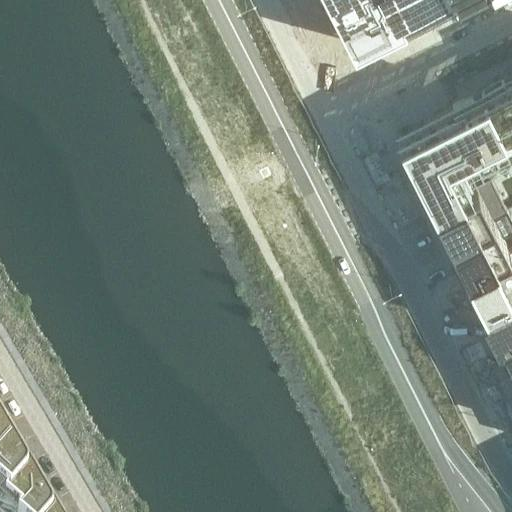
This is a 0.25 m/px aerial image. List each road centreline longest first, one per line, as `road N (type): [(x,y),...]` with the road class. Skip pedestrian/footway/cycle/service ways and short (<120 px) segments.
road 1 (secondary): [(427,425),(216,0)]
road 2 (residential): [(511,486),(321,118)]
road 3 (residential): [(511,23),(321,118)]
road 4 (residential): [(0,357),(90,511)]
road 5 (residential): [(321,118),(262,0)]
